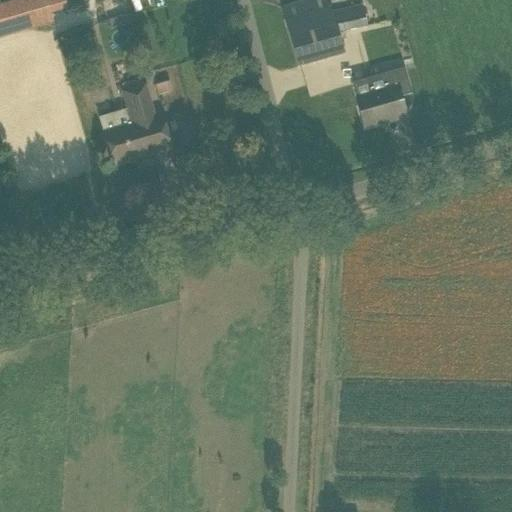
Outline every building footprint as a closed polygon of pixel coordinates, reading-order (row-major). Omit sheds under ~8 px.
[(63,0),(11,0),(0,3),(0,36),(54,23),(51,14),(66,10),(63,0)] [(302,13),(299,4),(281,9),(298,67),(344,53),(330,5),(302,13)] [(132,22),(130,14),(118,17),(119,18),(121,25),(132,22)] [(405,119),(399,98),(411,95),(404,69),(381,76),(385,91),(356,100),(364,130),(405,119)] [(103,136),(112,168),(170,151),(161,119),(154,121),(144,87),(122,93),(132,128),(103,136)] [(384,134),(389,155),(414,149),(408,120),(392,123),(394,132),(384,134)]
